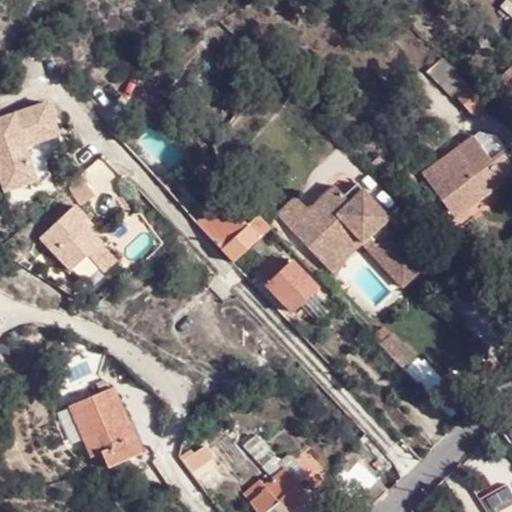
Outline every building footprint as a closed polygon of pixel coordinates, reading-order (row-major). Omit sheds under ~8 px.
[(468,91),(445,66),(430,79),(452,104),(454,101),(472,120),(484,109),(468,91)] [(511,69),(493,87),(511,107),(511,69)] [(61,139),(49,106),(0,122),(0,175),(7,195),(38,185),(27,151),(61,139)] [(158,118),(152,111),(122,139),(129,146),(158,118)] [(27,151),(38,185),(40,191),(52,180),(48,168),(51,157),(65,152),(61,139),(27,151)] [(511,181),(511,172),(503,161),(493,168),(474,143),(423,181),(455,224),(511,181)] [(382,157),(370,169),(382,181),(394,169),(382,157)] [(390,221),(365,194),(351,206),(344,199),(337,191),(318,207),(308,212),(298,201),(279,219),(326,269),(366,233),(371,239),(369,241),(378,249),(393,248),(398,253),(408,243),(389,222),(390,221)] [(129,264),(161,236),(136,207),(104,234),(129,264)] [(239,260),(259,243),(225,208),(200,230),(233,265),(239,260)] [(77,211),(42,242),(53,255),(59,262),(71,277),(88,263),(102,250),(90,236),(85,229),(89,225),(77,211)] [(89,225),(85,229),(90,236),(95,232),(89,225)] [(366,233),(326,269),(336,280),(346,261),(362,245),(405,290),(430,265),(408,243),(398,253),(393,248),(378,249),(369,241),(371,239),(366,233)] [(102,250),(88,263),(102,279),(117,267),(102,250)] [(243,265),(239,260),(233,265),(237,270),(243,265)] [(317,292),(292,265),(286,271),(277,261),(264,274),(272,284),(267,289),(292,317),(317,292)] [(393,338),(382,349),(450,422),(466,406),(427,366),(425,368),(407,349),(406,351),(393,338)] [(118,396),(73,416),(95,465),(105,461),(113,477),(147,461),(118,396)] [(223,474),(207,453),(196,461),(194,457),(182,466),(204,493),(221,480),(219,477),(223,474)] [(286,476),(298,490),(305,484),(294,470),(286,476)] [(245,503),(253,511),(310,511),(313,509),(298,490),(286,476),(267,493),(262,489),(245,503)]
